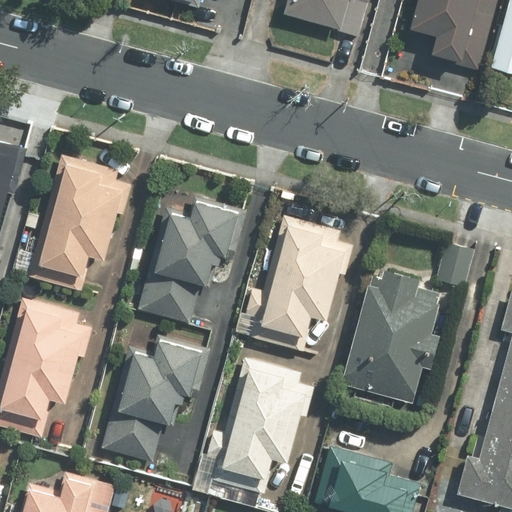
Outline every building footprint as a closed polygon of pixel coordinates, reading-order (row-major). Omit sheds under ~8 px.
[(160,0),(200,10),(202,0),(160,0)] [(286,0),(281,19),(354,39),(364,0),(286,0)] [(493,0),(416,0),(407,32),(431,39),(426,60),(474,73),(493,0)] [(511,0),(510,0),(490,72),(511,78),(511,0)] [(0,190),(12,193),(24,149),(0,142),(0,190)] [(82,159),(59,153),(28,278),(80,290),(88,261),(100,264),(112,216),(122,219),(131,186),(114,182),(117,167),(102,164),(104,155),(84,150),(82,159)] [(188,220),(163,213),(138,310),(189,323),(197,289),(205,291),(211,269),(219,271),(222,258),(229,259),(242,209),(194,197),(188,220)] [(283,207),(282,213),(262,289),(249,286),(243,308),(236,334),(299,350),(306,321),(323,325),(335,276),(342,277),(350,243),(341,240),(346,223),(283,207)] [(475,247),(443,238),(430,280),(463,290),(475,247)] [(373,279),(364,277),(335,385),(408,405),(418,368),(427,371),(436,339),(427,337),(434,308),(448,312),(452,298),(417,289),(419,279),(376,268),(373,279)] [(511,511),(511,293),(509,293),(499,331),(510,334),(478,458),(466,455),(455,497),(496,508),(494,511),(511,511)] [(95,319),(20,301),(0,383),(0,430),(35,439),(43,404),(61,408),(72,361),(84,364),(95,319)] [(125,350),(123,356),(99,448),(151,461),(160,428),(166,429),(172,407),(179,409),(182,398),(196,402),(210,345),(155,331),(149,356),(125,350)] [(297,370),(246,357),(226,430),(211,426),(205,452),(212,454),(205,481),(262,496),(269,468),(282,472),(297,416),(304,418),(318,367),(299,362),(297,370)] [(395,463),(328,445),(311,505),(335,511),(414,511),(422,484),(391,475),(395,463)] [(108,511),(116,483),(66,471),(61,489),(28,481),(23,501),(8,498),(3,511),(108,511)]
